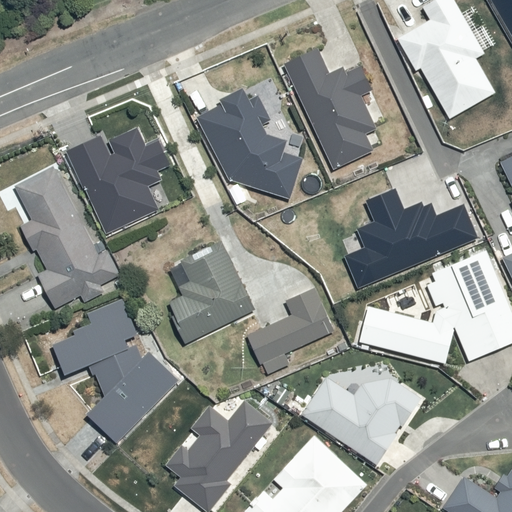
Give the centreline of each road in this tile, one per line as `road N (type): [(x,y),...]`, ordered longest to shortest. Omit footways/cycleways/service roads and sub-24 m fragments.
road 1 (tertiary): [(0,98),(233,0)]
road 2 (residential): [(369,511),(408,461),(507,421)]
